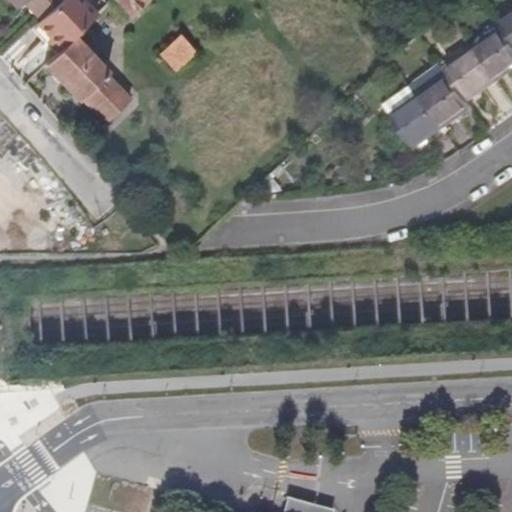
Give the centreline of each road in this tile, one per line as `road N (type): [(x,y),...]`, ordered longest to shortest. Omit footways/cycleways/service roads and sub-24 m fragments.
road 1 (residential): [(0,490),(81,431),(113,418),(511,403)]
road 2 (residential): [(511,153),(430,211),(238,236)]
road 3 (residential): [(100,200),(0,93)]
